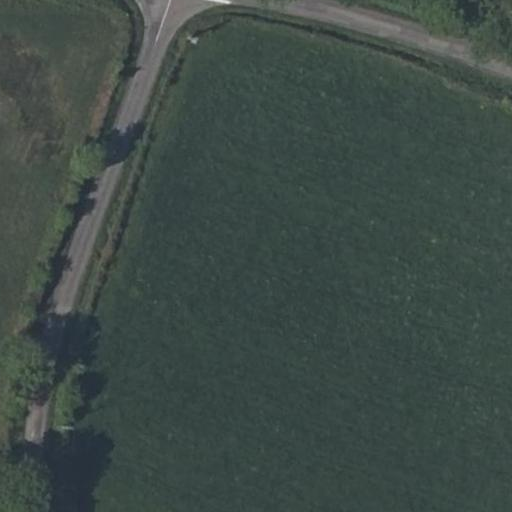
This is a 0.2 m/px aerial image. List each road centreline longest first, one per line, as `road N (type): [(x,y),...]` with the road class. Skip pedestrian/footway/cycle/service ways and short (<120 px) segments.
road 1 (unclassified): [(35,511),(32,465),(46,363),(96,201),(173,0)]
road 2 (unclassified): [(511,70),(339,14)]
